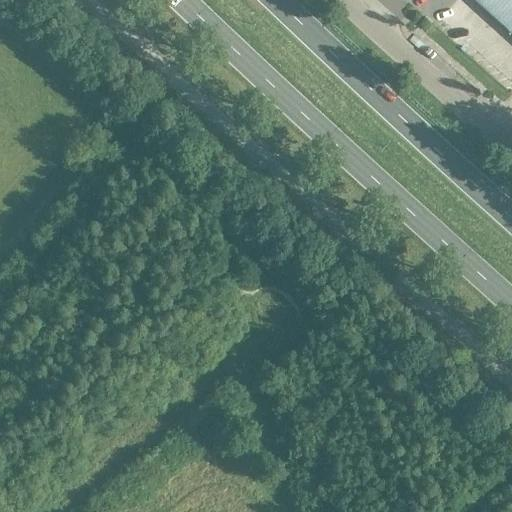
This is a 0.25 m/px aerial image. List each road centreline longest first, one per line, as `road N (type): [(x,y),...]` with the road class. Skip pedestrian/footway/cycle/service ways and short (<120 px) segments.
road 1 (trunk): [(187,0),(511,297)]
road 2 (trunk): [(511,212),(280,0)]
road 3 (unknown): [(222,243),(286,511)]
road 4 (unclassified): [(511,149),(341,0)]
road 5 (unknown): [(134,143),(218,228),(222,243)]
